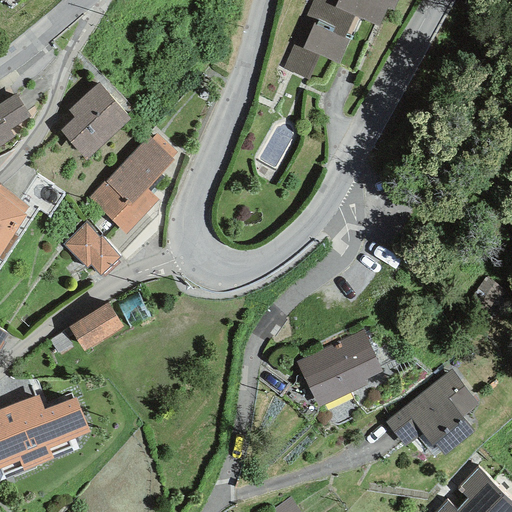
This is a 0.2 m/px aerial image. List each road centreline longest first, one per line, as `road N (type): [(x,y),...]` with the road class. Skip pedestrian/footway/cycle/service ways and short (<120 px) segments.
road 1 (residential): [(327,199),(344,216),(345,245),(260,333),(237,441),(211,511)]
road 2 (tertiary): [(264,0),(242,84),(190,213),(190,241),(199,250)]
road 3 (residential): [(199,250),(80,304),(0,369)]
road 4 (tertiary): [(327,199),(438,0)]
road 5 (residential): [(0,168),(45,120),(101,0)]
road 6 (tertiary): [(199,250),(228,266),(259,260),(327,199)]
